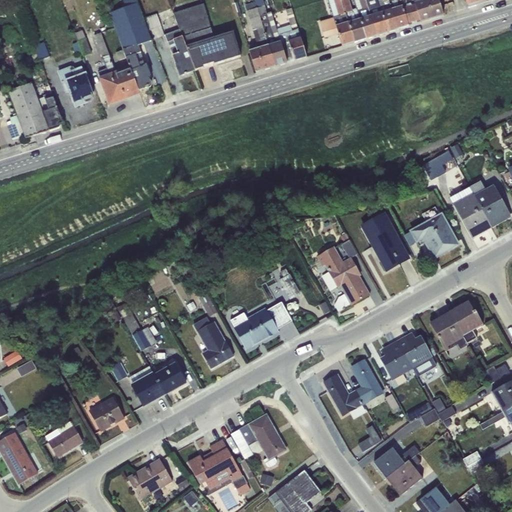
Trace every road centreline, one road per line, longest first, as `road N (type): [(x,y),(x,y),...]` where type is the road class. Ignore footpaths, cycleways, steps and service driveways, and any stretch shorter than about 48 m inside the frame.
road 1 (secondary): [(0,169),(511,11)]
road 2 (residential): [(282,367),(76,482)]
road 3 (residential): [(479,268),(282,367)]
road 4 (residential): [(377,511),(333,457),(282,367)]
